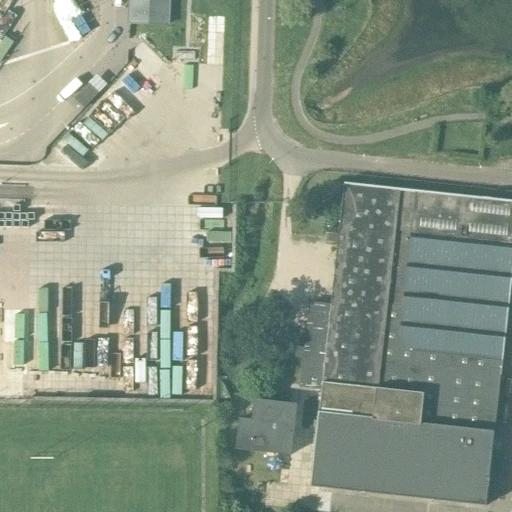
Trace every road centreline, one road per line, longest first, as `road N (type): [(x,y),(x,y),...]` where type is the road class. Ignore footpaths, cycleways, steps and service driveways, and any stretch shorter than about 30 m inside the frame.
road 1 (unclassified): [(511,183),(316,163),(277,147),(268,111),(269,0)]
road 2 (unknown): [(0,242),(85,240),(104,218),(108,157),(230,148)]
